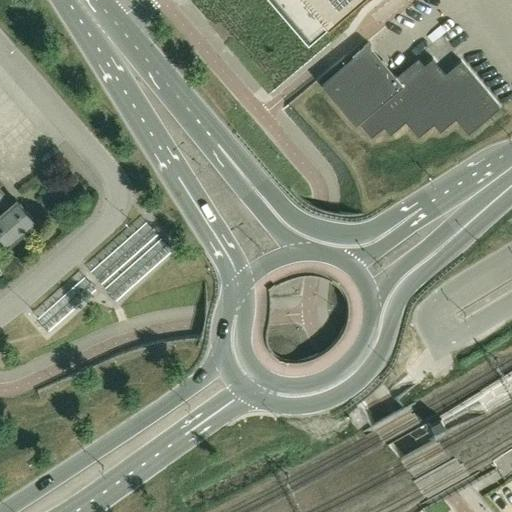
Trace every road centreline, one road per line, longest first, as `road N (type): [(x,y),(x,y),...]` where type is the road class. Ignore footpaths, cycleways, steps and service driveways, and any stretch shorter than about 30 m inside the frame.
road 1 (primary): [(256,399),(317,405),(359,382),(405,288),(496,210),(511,177)]
road 2 (unclassified): [(0,316),(110,218),(118,198),(118,181),(0,43)]
road 3 (primary): [(223,360),(6,511)]
road 4 (primary): [(426,216),(364,234),(310,229),(224,140)]
road 5 (primary): [(62,0),(178,177)]
road 6 (primary): [(369,298),(511,169)]
road 7 (primary): [(224,140),(106,0)]
road 8 (primary): [(268,381),(315,384),(343,370),(363,345),(369,298)]
road 9 (primary): [(60,511),(180,428)]
road 10 (primary): [(301,251),(234,179),(224,140)]
road 11 (primary): [(178,177),(183,203),(220,260),(229,303)]
road 12 (primary): [(178,177),(198,196),(244,281)]
